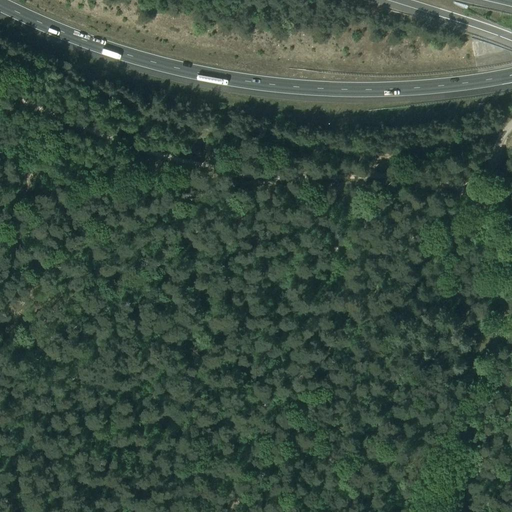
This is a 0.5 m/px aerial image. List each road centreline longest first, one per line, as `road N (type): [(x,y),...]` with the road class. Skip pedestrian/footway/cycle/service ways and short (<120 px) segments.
road 1 (motorway): [(0,3),(131,56),(260,83),(409,88),(511,75)]
road 2 (track): [(494,211),(438,182),(265,177),(164,157),(0,86)]
road 3 (track): [(164,157),(0,201)]
